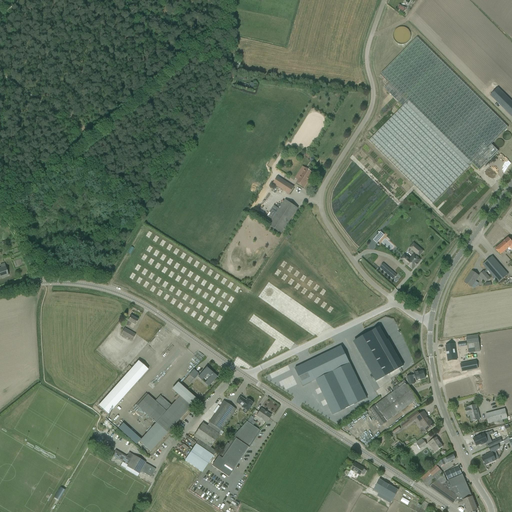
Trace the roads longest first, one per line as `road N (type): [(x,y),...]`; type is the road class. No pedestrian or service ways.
road 1 (unclassified): [(394,301),(354,262),(320,202),(370,112),(366,54),(384,0)]
road 2 (tertiary): [(0,290),(36,282),(109,290),(238,371)]
road 3 (tertiary): [(245,375),(453,511)]
road 4 (tertiary): [(430,322),(440,401),(491,511)]
road 5 (unclassified): [(245,375),(394,301)]
road 6 (tertiary): [(430,322),(453,263),(511,183)]
road 7 (unclassified): [(157,460),(238,371)]
